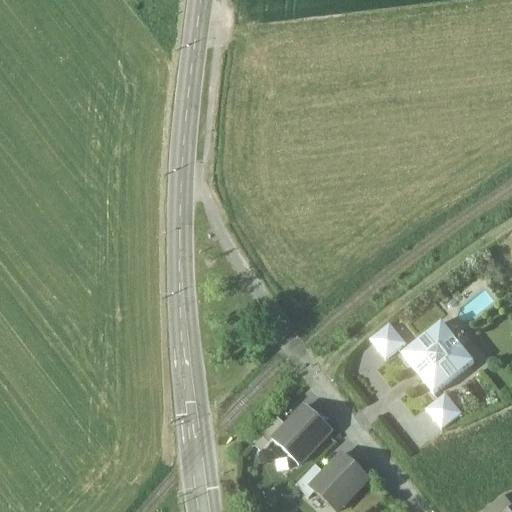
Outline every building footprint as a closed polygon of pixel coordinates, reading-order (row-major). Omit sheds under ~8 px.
[(442,325),(402,357),(434,398),(474,366),(442,325)] [(390,326),(370,342),(386,363),(406,346),(390,326)] [(444,412),(437,403),(425,413),(442,433),(462,416),(453,405),(444,412)] [(310,419),(302,412),(287,428),(273,443),(291,460),(298,453),(306,460),(328,437),(321,430),(324,426),(313,415),(310,419)] [(278,420),(253,447),(262,455),(273,443),(287,428),(278,420)] [(324,476),(310,491),(315,495),(329,508),(336,501),(343,508),(366,485),(358,477),(362,473),(351,463),(347,467),(339,460),(324,476)] [(316,468),(296,489),(309,501),(315,495),(310,491),(324,476),(316,468)]
